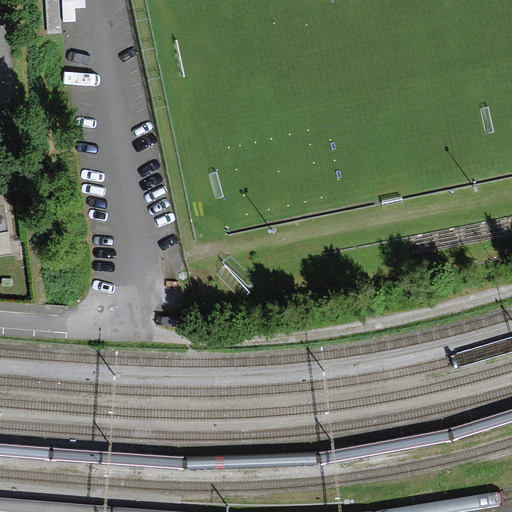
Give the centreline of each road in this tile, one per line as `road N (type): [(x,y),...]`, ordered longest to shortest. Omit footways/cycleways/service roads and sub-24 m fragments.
road 1 (track): [(511,289),(281,336),(185,338),(120,319)]
road 2 (residential): [(135,270),(130,307),(108,326),(0,321)]
